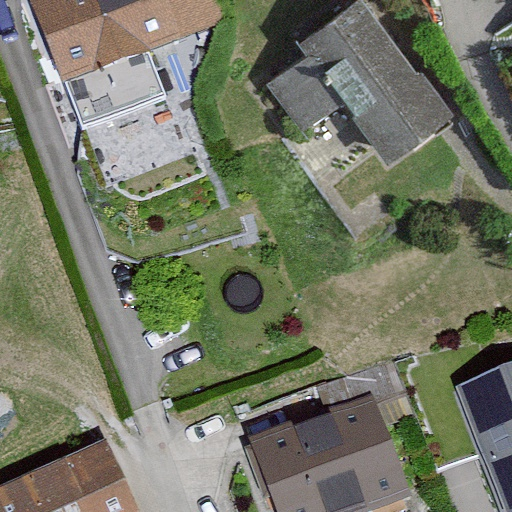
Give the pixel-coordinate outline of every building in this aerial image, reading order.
[(208,0),(34,0),(29,2),(64,91),(220,30),(208,0)] [(358,0),(298,48),(304,55),(265,86),(303,132),(341,101),(388,158),(450,108),(361,0),(358,0)] [(511,348),(449,364),(474,461),(511,450),(511,348)] [(376,401),(246,442),(268,511),(400,511),(411,509),(376,401)] [(0,485),(0,511),(135,511),(105,441),(0,485)]
